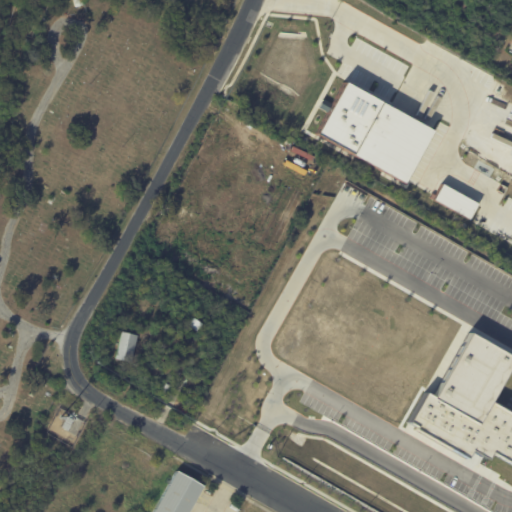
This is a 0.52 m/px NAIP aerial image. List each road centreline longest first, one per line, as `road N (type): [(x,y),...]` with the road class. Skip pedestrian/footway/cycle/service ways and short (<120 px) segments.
road 1 (residential): [(68,360),(80,320),(251,0)]
road 2 (residential): [(68,360),(81,389),(303,511)]
